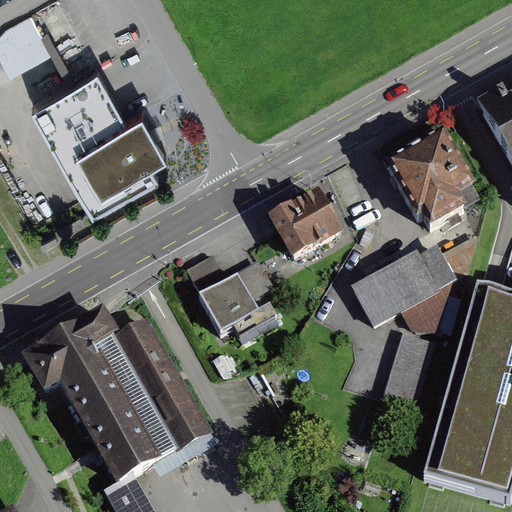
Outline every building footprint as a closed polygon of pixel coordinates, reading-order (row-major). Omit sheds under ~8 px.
[(65,6),(40,19),(64,66),(78,59),(84,71),(95,65),(65,6)] [(4,32),(0,38),(0,58),(10,79),(52,59),(32,18),(4,32)] [(97,68),(35,102),(94,212),(159,177),(152,164),(167,156),(145,114),(127,124),(97,68)] [(511,86),(479,104),(511,165),(511,86)] [(446,137),(389,167),(429,241),(470,220),(461,203),(476,195),(446,137)] [(318,194),(270,221),(295,265),(342,238),(318,194)] [(477,239),(361,297),(377,328),(405,313),(458,287),(467,282),(477,239)] [(225,284),(211,259),(187,272),(201,297),(225,284)] [(237,279),(195,302),(215,338),(257,315),(237,279)] [(458,287),(405,313),(410,323),(387,402),(423,415),(458,287)] [(511,297),(487,291),(436,481),(511,501),(511,297)] [(113,315),(34,359),(55,397),(71,388),(127,488),(110,498),(118,511),(160,511),(145,485),(220,443),(152,323),(126,338),(113,315)]
